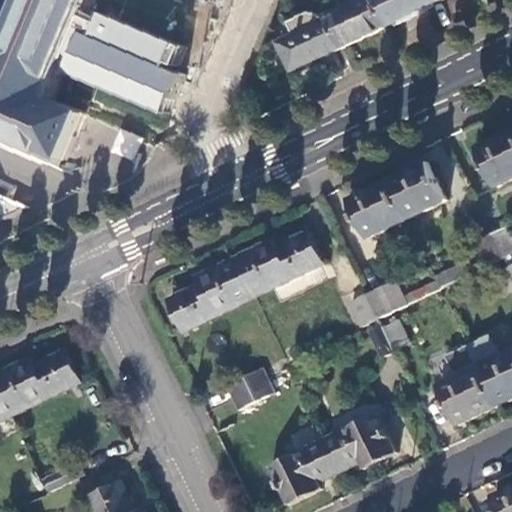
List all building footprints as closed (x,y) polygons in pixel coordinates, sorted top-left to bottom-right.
[(29,0),(0,69),(0,132),(67,161),(86,115),(53,100),(64,76),(170,116),(187,75),(174,70),(182,47),(90,8),(92,0),(201,0),(216,6),(218,0),(29,0)] [(344,50),(390,27),(376,0),(339,0),(344,12),(327,20),(330,22),(344,50)] [(427,0),(376,0),(390,27),(431,7),(427,0)] [(330,22),(327,20),(313,13),(292,23),(298,37),(283,44),(296,73),(344,50),(330,22)] [(133,159),(143,136),(121,127),(112,150),(133,159)] [(511,131),(480,148),(499,186),(511,179),(511,131)] [(430,160),(390,180),(409,218),(449,199),(430,160)] [(409,218),(390,180),(351,199),(370,238),(409,218)] [(0,223),(28,210),(0,197),(0,223)] [(494,233),(505,257),(511,253),(511,231),(509,226),(494,233)] [(237,257),(256,296),(325,262),(309,230),(279,245),(275,238),(237,257)] [(478,240),(489,264),(505,257),(494,233),(478,240)] [(185,330),(256,296),(237,257),(197,276),(200,283),(170,298),(185,330)] [(437,276),(443,287),(480,269),(474,258),(437,276)] [(511,270),(510,266),(496,273),(506,294),(511,290),(511,270)] [(398,280),(384,287),(395,311),(409,304),(398,280)] [(381,318),(395,311),(384,287),(369,294),(381,318)] [(369,294),(352,302),(364,326),(381,318),(369,294)] [(412,341),(401,318),(384,326),(395,349),(412,341)] [(382,321),(369,327),(382,355),(395,349),(384,326),(382,321)] [(511,349),(481,364),(500,403),(511,397),(511,349)] [(33,357),(0,372),(0,387),(13,415),(82,381),(67,350),(37,364),(33,357)] [(307,359),(293,367),(298,377),(303,374),(309,385),(318,382),(307,359)] [(232,394),(268,377),(261,363),(226,382),(232,394)] [(500,403),(481,364),(441,384),(459,423),(500,403)] [(291,366),(268,377),(273,388),(274,387),(281,400),(302,390),(291,366)] [(273,388),(268,377),(232,394),(238,405),(273,388)] [(0,421),(13,415),(0,387),(0,421)] [(380,412),(326,437),(341,469),(362,459),(365,466),(398,450),(380,412)] [(341,469),(326,437),(272,464),(291,502),(324,486),(320,479),(341,469)] [(50,489),(88,471),(79,455),(42,473),(50,489)] [(88,471),(50,489),(58,505),(101,484),(93,468),(88,471)] [(99,511),(146,511),(144,507),(137,511),(122,481),(91,496),(99,511)] [(505,511),(511,511),(511,487),(497,495),(505,511)]
